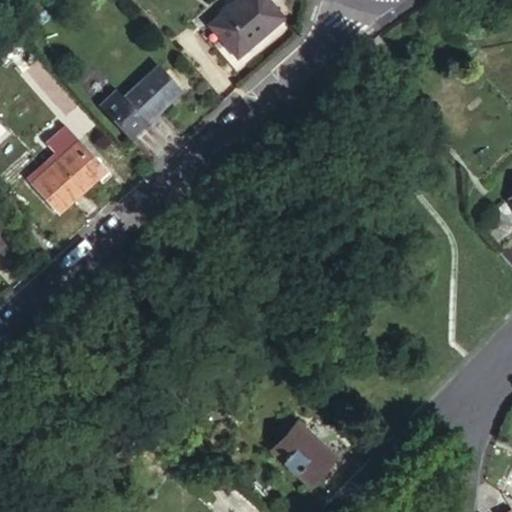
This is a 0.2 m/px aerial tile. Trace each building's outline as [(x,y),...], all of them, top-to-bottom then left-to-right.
[(45,8),(38,0),(31,0),(12,18),(21,29),(45,8)] [(280,18),(264,0),(238,0),(209,26),(237,56),(280,18)] [(23,53),(5,31),(0,35),(0,69),(1,71),(23,53)] [(179,91),(157,67),(123,97),(145,121),(179,91)] [(145,121),(123,97),(106,112),(133,143),(151,127),(145,121)] [(103,171),(77,142),(31,184),(56,213),(103,171)] [(511,270),(511,245),(499,257),(511,270)] [(338,460),(314,437),(301,424),(274,454),(311,489),(338,460)] [(325,426),(314,437),(338,460),(349,449),(325,426)] [(197,442),(191,449),(197,455),(204,448),(197,442)] [(197,455),(191,449),(185,456),(191,462),(197,455)] [(209,511),(199,503),(191,511),(209,511)]
